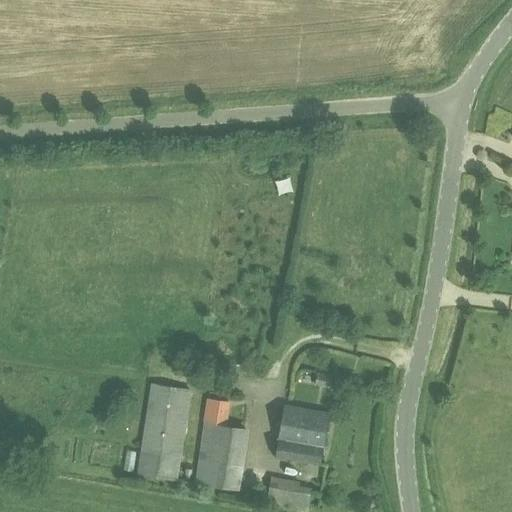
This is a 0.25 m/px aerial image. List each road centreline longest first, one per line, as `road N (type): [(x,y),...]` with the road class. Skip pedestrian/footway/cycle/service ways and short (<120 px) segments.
road 1 (unclassified): [(0,132),(464,100)]
road 2 (unclassified): [(412,511),(405,421),(464,100)]
